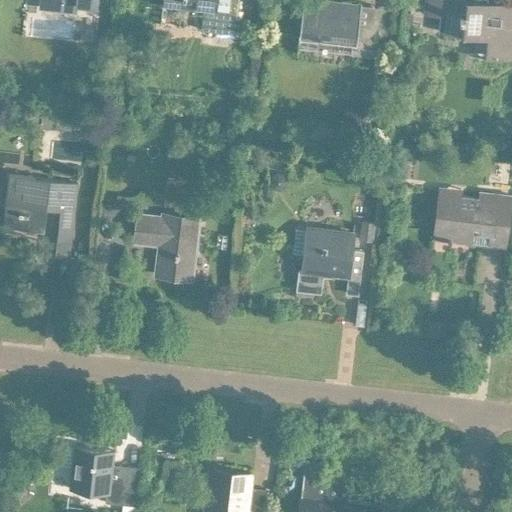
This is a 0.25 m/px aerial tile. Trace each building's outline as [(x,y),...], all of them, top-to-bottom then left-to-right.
[(27,0),(33,1),(32,0),(49,0),(48,10),(63,12),(63,13),(87,16),(87,15),(97,16),(98,8),(99,8),(100,0),(27,0)] [(167,0),(166,14),(207,19),(205,40),(207,40),(238,43),(238,44),(240,44),(244,0),(167,0)] [(307,4),(302,47),(356,53),(355,63),(378,66),(381,38),(363,36),(366,11),(365,11),(364,13),(309,6),(309,5),(307,4)] [(446,42),(490,47),(488,66),(511,68),(511,13),(433,4),(431,25),(448,27),(446,42)] [(50,123),(48,138),(83,142),(85,127),(50,123)] [(14,182),(7,237),(48,241),(51,219),(65,220),(59,265),(73,267),(82,193),(38,188),(38,185),(14,182)] [(275,186),(274,193),(278,198),(284,200),(290,196),(291,189),(288,184),(281,182),(275,186)] [(438,242),(439,242),(452,244),(451,252),(454,252),(454,250),(474,253),(476,235),(494,237),(492,255),(509,257),(511,227),(511,204),(486,202),(486,208),(442,203),(438,242)] [(142,224),(139,252),(143,252),(143,251),(164,254),(160,285),(196,289),(196,287),(194,287),(197,261),(199,262),(203,228),(167,224),(167,227),(142,224)] [(366,231),(364,250),(377,251),(379,232),(366,231)] [(299,278),(299,279),(302,280),(299,301),(324,304),(326,287),(334,288),(335,283),(352,285),(349,304),(361,305),(362,305),(367,261),(355,260),(358,234),(357,234),(356,243),(313,238),(308,279),(299,278)] [(111,511),(140,511),(144,479),(123,476),(123,481),(116,480),(118,461),(80,456),(75,500),(112,504),(111,511)] [(253,511),(257,483),(213,478),(209,511),(253,511)] [(361,511),(352,511),(355,488),(331,485),(330,495),(342,496),(340,509),(305,505),(303,511),(361,511)]
